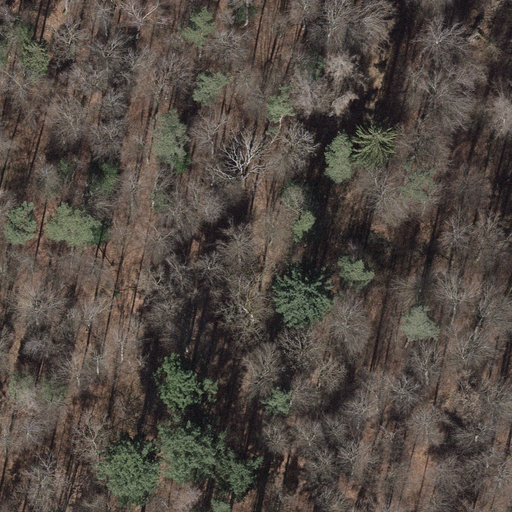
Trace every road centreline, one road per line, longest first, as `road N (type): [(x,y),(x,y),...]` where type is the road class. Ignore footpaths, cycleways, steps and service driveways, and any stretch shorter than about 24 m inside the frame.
road 1 (track): [(125,511),(313,265),(351,195),(384,0)]
road 2 (track): [(0,428),(35,282),(0,59)]
